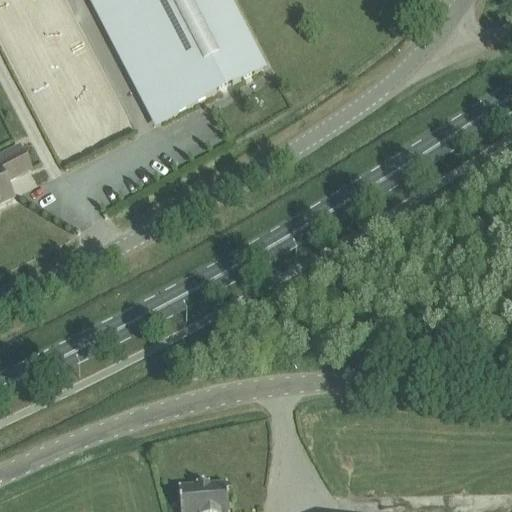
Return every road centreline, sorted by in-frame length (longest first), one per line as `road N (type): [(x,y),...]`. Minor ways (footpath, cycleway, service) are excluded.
road 1 (primary): [(0,387),(356,200),(511,97)]
road 2 (residential): [(0,477),(161,412),(279,384),(511,386)]
road 3 (unclassified): [(0,309),(255,172),(352,111),(421,54)]
